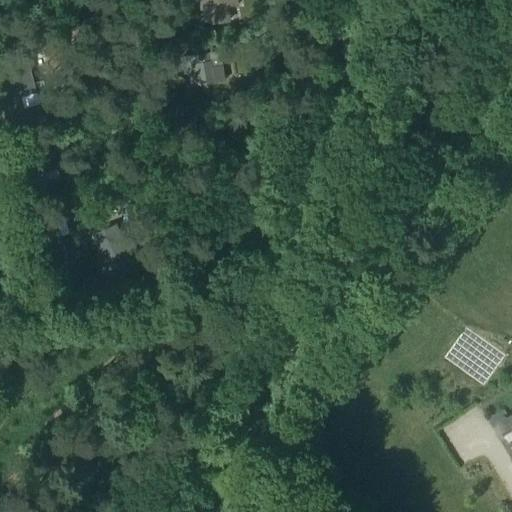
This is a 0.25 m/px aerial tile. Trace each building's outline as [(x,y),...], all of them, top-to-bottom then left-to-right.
[(229,8),(239,6),(238,0),(197,0),(200,12),(208,11),(212,25),(231,22),(229,8)] [(221,58),(225,57),(224,51),(181,58),(186,88),(226,82),(221,58)] [(28,58),(2,65),(9,95),(20,92),(22,97),(47,90),(44,81),(34,83),(28,58)] [(32,175),(58,170),(50,139),(26,145),(32,175)] [(56,259),(68,256),(56,222),(30,230),(40,259),(54,255),(56,259)] [(102,274),(131,261),(116,225),(93,236),(101,261),(96,264),(102,274)] [(511,417),(501,424),(511,442),(511,417)]
